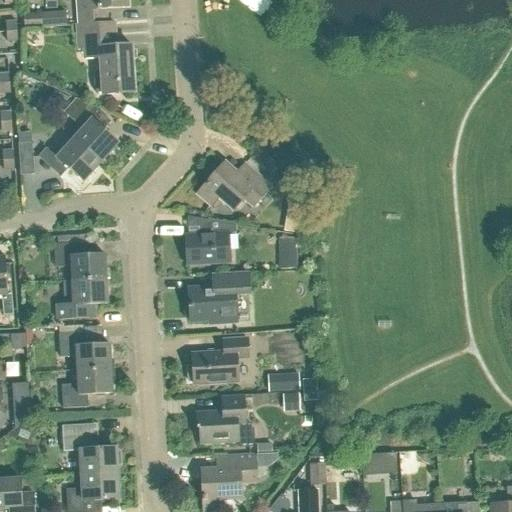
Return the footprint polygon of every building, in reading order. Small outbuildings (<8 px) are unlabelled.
[(82,25),(108,24),(107,10),(129,9),(128,0),(76,0),(78,25),(82,25)] [(66,26),(65,14),(65,12),(42,14),(43,28),(66,26)] [(7,43),(18,42),(17,23),(6,24),(7,43)] [(94,91),(95,93),(96,95),(102,95),(102,96),(134,94),(131,46),(115,47),(113,23),(108,24),(82,25),(84,60),(100,59),(101,74),(94,75),(94,77),(93,79),(93,81),(93,83),(93,85),(93,87),(94,89),(94,91)] [(0,94),(9,94),(8,76),(0,76),(0,94)] [(53,92),(50,100),(64,107),(68,99),(53,92)] [(67,133),(101,163),(118,144),(103,131),(111,122),(94,108),(91,106),(67,133)] [(1,134),(12,134),(11,114),(0,115),(1,134)] [(83,183),(101,163),(73,139),(57,158),(46,149),(39,157),(57,174),(64,166),(83,183)] [(21,176),(35,176),(32,144),(19,145),(21,176)] [(4,169),(15,168),(14,152),(3,152),(4,169)] [(262,162),(257,167),(268,176),(277,165),(267,156),(262,162)] [(243,180),(225,164),(198,195),(212,207),(219,198),(234,211),(244,199),(253,207),(270,188),(251,171),(243,180)] [(184,237),(186,267),(231,264),(229,234),(235,234),(235,226),(206,221),(207,235),(184,237)] [(64,284),(105,281),(104,256),(79,257),(79,244),(54,246),(55,269),(71,268),(72,282),(64,283),(64,284)] [(0,297),(1,297),(2,317),(13,316),(11,295),(7,296),(5,258),(0,258),(0,297)] [(237,323),(235,295),(249,294),(248,275),(218,276),(219,289),(188,290),(190,323),(216,322),(216,325),(237,323)] [(105,281),(64,284),(65,308),(57,308),(58,320),(95,318),(94,306),(107,305),(105,281)] [(27,347),(34,346),(33,329),(26,330),(27,347)] [(77,373),(111,371),(109,346),(85,347),(84,335),(59,336),(60,359),(76,358),(77,373)] [(21,336),(10,337),(11,351),(22,350),(21,336)] [(238,384),(236,360),(248,360),(247,340),(223,342),(224,354),(192,356),(193,369),(188,369),(189,383),(194,383),(194,386),(238,384)] [(111,371),(77,373),(78,386),(62,387),(63,411),(88,410),(87,397),(112,395),(111,371)] [(298,375),(283,376),(283,393),(298,392),(298,375)] [(304,403),(318,402),(316,381),(303,381),(304,403)] [(298,396),(283,397),(283,413),(299,413),(298,396)] [(254,430),(250,428),(250,425),(246,426),(244,398),(221,399),(222,412),(196,414),(196,430),(198,430),(199,446),(238,444),(238,448),(251,448),(251,444),(254,442),(254,430)] [(99,451),(98,425),(63,427),(64,453),(80,452),(81,477),(117,475),(117,467),(120,467),(119,454),(116,454),(116,450),(99,451)] [(257,454),(273,454),(272,446),(257,446),(257,454)] [(276,456),(255,457),(256,471),(259,471),(266,471),(273,466),(277,463),(276,456)] [(203,511),(217,511),(222,511),(221,501),(241,500),(240,484),(256,483),(256,471),(255,457),(215,459),(216,471),(201,472),(203,511)] [(325,468),(335,468),(335,458),(325,458),(325,468)] [(324,464),(310,464),(310,486),(325,486),(324,464)] [(117,475),(81,477),(82,490),(66,491),(67,511),(94,511),(94,503),(119,502),(117,475)] [(0,511),(33,511),(33,504),(32,495),(20,496),(19,481),(0,482),(0,511)] [(491,511),(511,511),(511,488),(506,489),(507,505),(491,506),(491,511)] [(319,511),(319,492),(298,493),(298,511),(319,511)] [(403,511),(403,503),(390,504),(390,511),(403,511)] [(441,511),(441,506),(415,507),(415,503),(403,503),(403,511),(441,511)]
